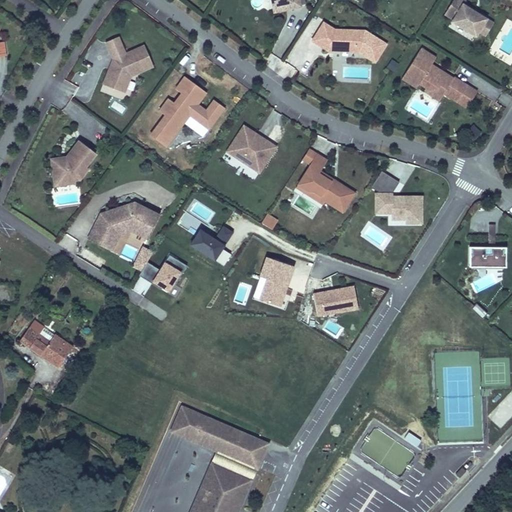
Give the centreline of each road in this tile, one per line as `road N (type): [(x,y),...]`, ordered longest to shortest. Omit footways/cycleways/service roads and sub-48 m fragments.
road 1 (residential): [(274,511),(297,459),(478,174)]
road 2 (residential): [(156,0),(307,110),(478,174)]
road 3 (unknown): [(213,211),(298,255),(403,292)]
road 4 (residential): [(0,155),(68,34)]
